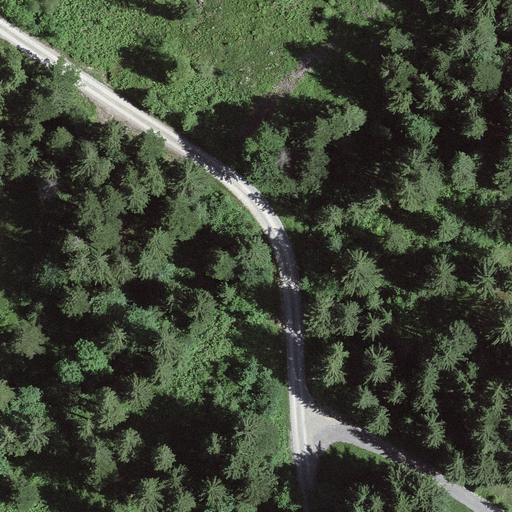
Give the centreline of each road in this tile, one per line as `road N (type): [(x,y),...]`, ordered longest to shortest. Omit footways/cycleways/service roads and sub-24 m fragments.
road 1 (track): [(310,511),(289,271),(277,232),(241,185),(0,24)]
road 2 (track): [(297,415),(392,451),(488,511)]
